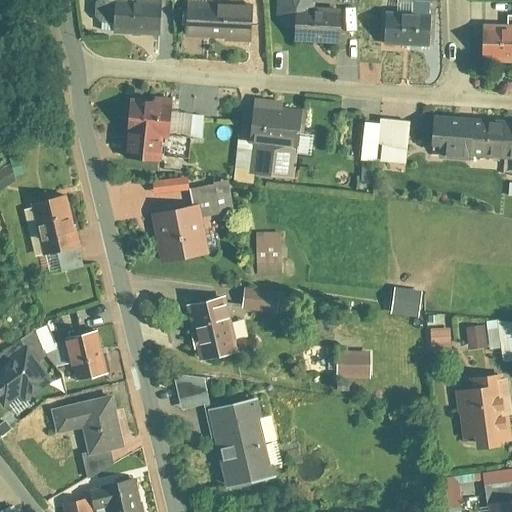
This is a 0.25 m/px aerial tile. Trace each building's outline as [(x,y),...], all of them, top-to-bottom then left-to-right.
[(132,0),(108,0),(107,21),(113,21),(113,30),(159,33),(161,2),(133,0),(132,0)] [(250,13),(188,10),(185,40),(248,43),(250,13)] [(339,22),(295,20),(294,41),(337,44),(339,22)] [(428,27),(385,25),(384,45),(427,47),(428,27)] [(511,34),(482,34),(482,62),(511,61),(511,34)] [(163,113),(127,112),(125,160),(159,162),(163,113)] [(302,121),(254,116),(248,175),(295,181),(302,121)] [(511,126),(484,126),(432,121),(429,153),(484,158),(511,158),(511,126)] [(64,200),(29,207),(40,260),(75,253),(64,200)] [(193,211),(151,218),(160,266),(203,259),(193,211)] [(280,297),(243,292),(241,309),(278,314),(280,297)] [(218,305),(189,310),(200,366),(229,360),(218,305)] [(95,341),(66,346),(74,386),(103,381),(95,341)] [(26,355),(0,372),(0,409),(4,415),(47,383),(26,355)] [(369,355),(340,356),(341,378),(370,377),(369,355)] [(470,392),(456,393),(460,442),(471,442),(472,454),(504,452),(499,380),(469,382),(470,392)] [(108,401),(50,414),(55,436),(83,430),(90,458),(121,451),(108,401)] [(252,406),(207,416),(224,492),(269,483),(252,406)] [(138,511),(133,484),(98,491),(101,511),(138,511)]
